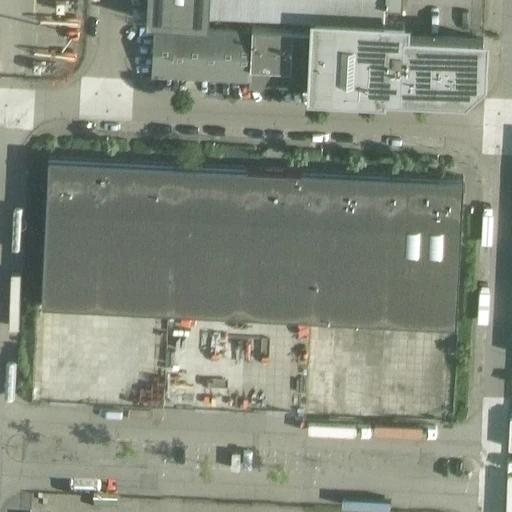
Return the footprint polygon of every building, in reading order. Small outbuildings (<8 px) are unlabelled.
[(147,0),(147,23),(209,26),(209,13),(314,19),(313,30),(313,31),(310,89),(310,90),(380,93),(380,90),(463,94),(480,77),(482,39),(403,35),(404,22),(383,21),(384,4),(402,4),(401,0),(147,0)] [(154,26),(152,75),(249,80),(249,87),(266,88),(266,87),(310,89),(313,30),(251,27),(251,28),(251,31),(154,26)] [(41,303),(109,306),(116,161),(48,157),(41,303)] [(393,174),(116,161),(109,306),(386,320),(393,174)] [(386,320),(454,323),(457,323),(464,178),(393,174),(386,320)]
